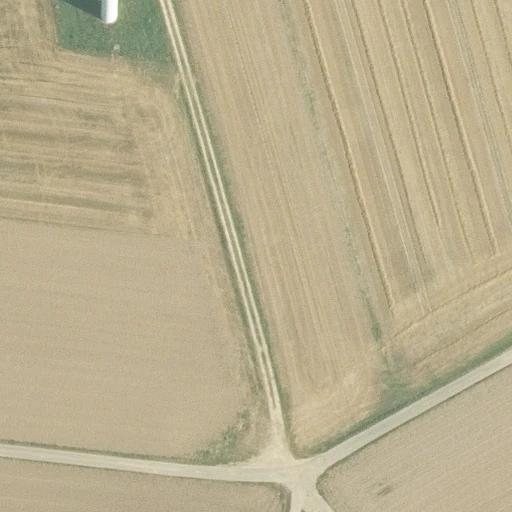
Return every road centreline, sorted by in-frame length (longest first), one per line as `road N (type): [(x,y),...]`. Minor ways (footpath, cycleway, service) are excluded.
road 1 (track): [(296,475),(163,0)]
road 2 (track): [(296,475),(246,479),(0,452)]
road 3 (track): [(511,357),(296,475)]
